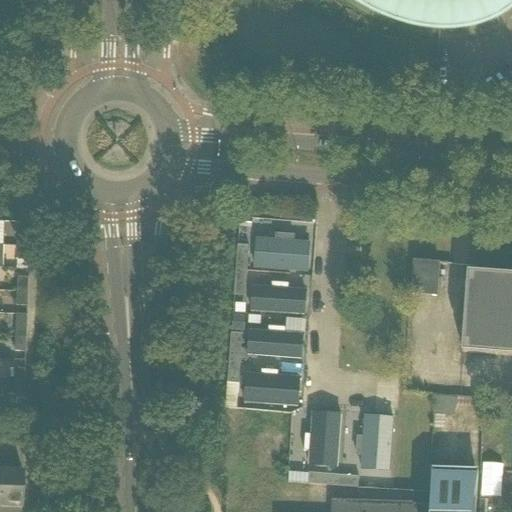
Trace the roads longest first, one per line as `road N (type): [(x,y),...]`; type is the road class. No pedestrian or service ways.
road 1 (tertiary): [(511,158),(170,131)]
road 2 (tertiary): [(137,511),(122,192)]
road 3 (residential): [(335,178),(321,389),(371,393)]
road 4 (tertiary): [(335,178),(511,193)]
road 5 (tertiary): [(166,163),(335,178)]
road 6 (tertiary): [(109,90),(82,104),(68,147),(80,174),(122,192)]
